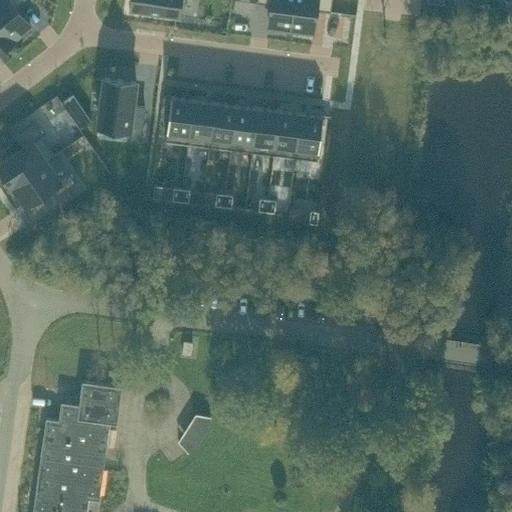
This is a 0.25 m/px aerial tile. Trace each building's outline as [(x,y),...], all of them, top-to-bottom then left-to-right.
[(0,0),(0,21),(15,38),(31,25),(15,7),(23,0),(0,0)] [(156,0),(130,0),(127,3),(142,18),(158,2),(156,0)] [(256,0),(257,1),(272,3),(269,27),(291,29),(294,0),(256,0)] [(294,0),(291,29),(313,32),(316,9),(331,10),(332,0),(294,0)] [(0,50),(15,38),(0,21),(0,50)] [(171,95),(165,139),(188,142),(194,98),(171,95)] [(194,98),(188,142),(209,145),(215,100),(194,98)] [(215,100),(209,145),(231,148),(237,103),(215,100)] [(237,103),(231,148),(252,151),(258,106),(237,103)] [(258,106),(252,151),(274,153),(279,109),(258,106)] [(279,109),(274,153),(295,156),(301,112),(279,109)] [(301,112),(295,156),(317,159),(323,114),(301,112)] [(23,146),(0,161),(0,166),(11,183),(55,153),(42,135),(43,134),(35,122),(16,136),(23,146)] [(55,153),(11,183),(25,202),(50,186),(57,196),(76,183),(69,171),(60,177),(48,159),(55,154),(55,153)] [(174,187),(172,199),(181,200),(182,188),(174,187)] [(182,188),(181,200),(189,201),(190,189),(182,188)] [(217,192),(215,204),(224,205),(225,193),(217,192)] [(225,193),(224,205),(232,206),(233,194),(225,193)] [(260,197),(259,210),(267,211),(268,198),(260,197)] [(268,198),(267,211),(275,211),(276,199),(268,198)] [(311,210),(309,222),(317,223),(319,211),(311,210)] [(318,357),(294,354),(293,364),(317,367),(318,357)] [(116,424),(121,387),(82,382),(79,408),(61,405),(59,420),(46,418),(32,511),(86,511),(88,499),(99,500),(110,423),(116,424)]
